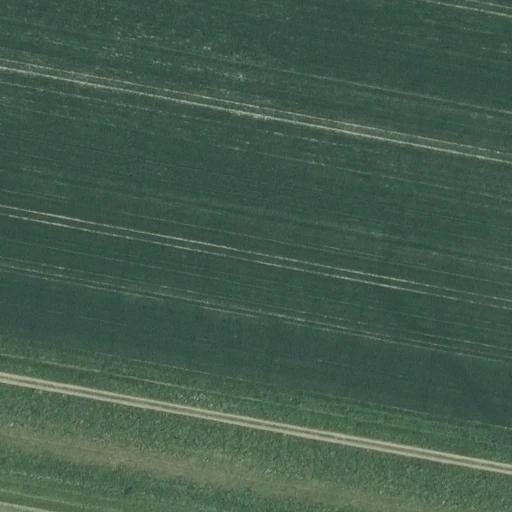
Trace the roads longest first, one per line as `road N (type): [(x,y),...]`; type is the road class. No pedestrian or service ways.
road 1 (track): [(0,370),(511,462)]
road 2 (track): [(0,465),(257,511)]
